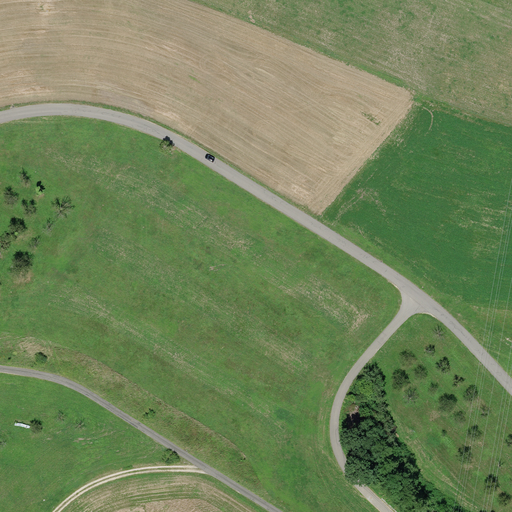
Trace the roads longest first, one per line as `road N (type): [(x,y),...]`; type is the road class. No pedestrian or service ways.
road 1 (unclassified): [(417,295),(146,126),(62,109),(0,117)]
road 2 (track): [(275,511),(78,387),(0,369)]
road 3 (unclassified): [(417,295),(335,405),(332,437),(342,467),(383,511)]
road 4 (track): [(206,470),(136,471),(101,481),(57,511)]
road 5 (unclassified): [(511,389),(417,295)]
